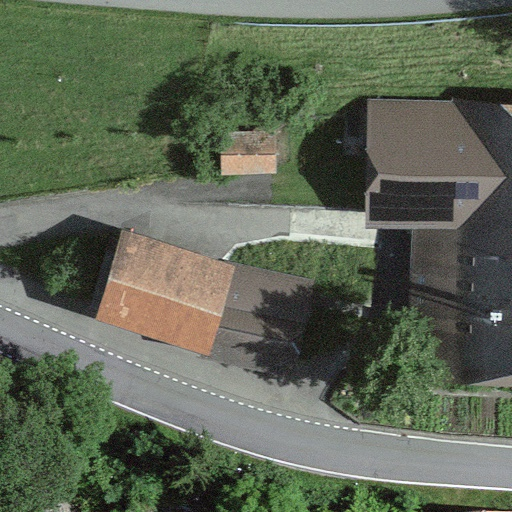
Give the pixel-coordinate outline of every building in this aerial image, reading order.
[(406,348),(511,352),(511,92),(373,85),(367,209),(413,212),(406,348)] [(200,333),(227,252),(228,251),(126,217),(98,299),(200,333)] [(212,301),(303,321),(317,277),(227,252),(212,301)] [(303,321),(212,301),(200,333),(198,340),(290,362),(303,321)] [(397,511),(397,508),(259,486),(147,446),(122,509),(130,511),(397,511)] [(511,511),(511,502),(405,511),(404,511),(511,511)]
